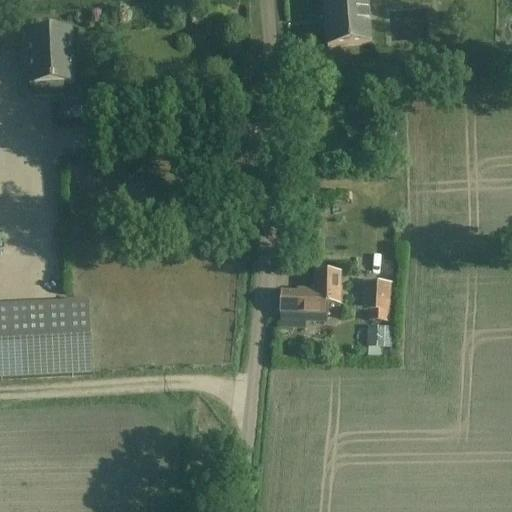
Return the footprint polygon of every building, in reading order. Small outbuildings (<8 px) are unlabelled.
[(323,0),(328,51),(372,47),(368,0),(323,0)] [(72,34),(28,36),(30,78),(29,78),(30,89),(34,89),(35,99),(63,98),(63,87),(74,87),(72,34)] [(316,293),(300,292),(300,296),(281,295),(279,316),(329,319),(331,303),(342,304),(344,278),(317,276),(316,293)] [(364,286),(364,312),(371,312),(371,324),(388,325),(389,287),(364,286)] [(0,311),(0,384),(94,383),(93,310),(0,311)]
